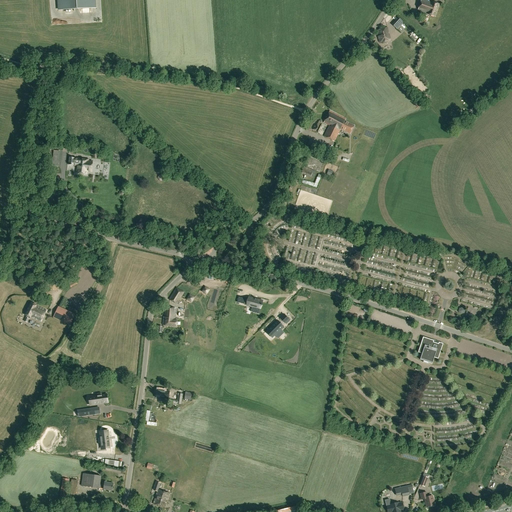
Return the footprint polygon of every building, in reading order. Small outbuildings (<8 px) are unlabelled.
[(95,8),(94,0),(58,0),(59,10),(95,8)] [(424,0),(421,0),(418,10),(427,14),(435,16),(439,5),(432,2),(431,3),(424,0)] [(398,17),(391,24),(397,29),(404,22),(398,17)] [(389,42),(388,39),(390,39),(389,35),(388,35),(388,33),(388,32),(387,28),(377,31),(379,36),(378,36),(379,42),(382,41),(383,43),(389,42)] [(341,130),(350,135),(355,125),(345,120),(346,119),(330,111),(324,123),(329,126),(324,136),(334,142),(341,130)] [(308,156),(304,166),(313,170),(320,173),(324,163),(308,156)] [(69,157),(68,165),(73,166),(77,166),(76,173),(86,174),(87,171),(91,171),(92,161),(88,161),(88,159),(78,158),(78,159),(74,158),(69,157)] [(71,288),(78,284),(75,279),(68,283),(71,288)] [(169,300),(177,304),(184,292),(177,288),(169,300)] [(198,297),(196,310),(216,314),(219,301),(202,297),(202,298),(198,297)] [(247,305),(246,305),(252,307),(260,309),(261,305),(262,305),(262,304),(263,301),(257,299),(256,299),(255,299),(255,298),(255,299),(249,297),(248,299),(247,305)] [(41,321),(46,310),(36,305),(37,305),(31,302),(25,315),(26,315),(24,321),(27,322),(29,318),(28,318),(29,317),(31,317),(41,321)] [(59,306),(53,317),(69,325),(75,314),(59,306)] [(175,319),(176,309),(165,308),(164,317),(163,317),(162,325),(176,326),(177,320),(175,319)] [(284,314),(280,318),(286,323),(290,320),(284,314)] [(278,320),(268,330),(274,335),(283,326),(278,320)] [(428,363),(428,362),(432,364),(434,357),(438,359),(443,343),(439,342),(438,344),(433,342),(434,340),(423,337),(418,352),(422,353),(420,359),(423,361),(423,362),(428,364),(428,363)] [(156,397),(168,399),(169,391),(157,389),(156,397)] [(192,393),(185,392),(184,399),(191,400),(192,393)] [(92,396),(88,397),(90,405),(93,405),(100,404),(103,403),(108,402),(107,394),(102,395),(101,393),(97,394),(97,395),(92,396)] [(95,408),(77,411),(78,417),(95,414),(96,414),(95,409),(95,408)] [(107,431),(99,432),(102,449),(110,448),(107,431)] [(100,484),(101,476),(83,474),(81,486),(99,488),(100,488),(104,488),(104,489),(112,491),(113,483),(105,482),(104,485),(100,484)] [(65,503),(69,479),(63,478),(59,502),(65,503)] [(71,479),(69,496),(76,497),(78,480),(71,479)] [(158,491),(153,504),(165,507),(167,499),(168,499),(170,493),(158,489),(160,483),(156,482),(153,490),(158,491)] [(407,486),(395,489),(396,496),(402,494),(402,496),(409,495),(409,494),(407,487),(407,486)] [(434,506),(434,503),(434,501),(434,499),(433,499),(432,496),(428,497),(427,496),(426,492),(420,494),(421,500),(425,499),(427,507),(434,506)] [(391,504),(390,504),(390,505),(386,506),(387,511),(390,511),(392,511),(391,511),(400,511),(400,510),(404,509),(402,503),(398,504),(398,503),(391,504)]
